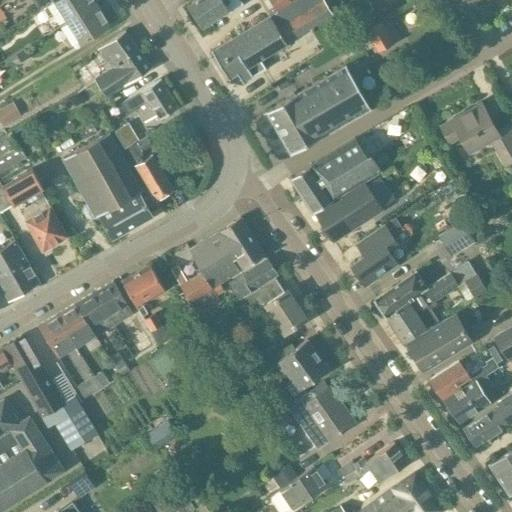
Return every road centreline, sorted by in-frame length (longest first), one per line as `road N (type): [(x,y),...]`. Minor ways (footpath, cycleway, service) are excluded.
road 1 (residential): [(484,511),(262,199),(231,179)]
road 2 (residential): [(231,179),(272,174),(511,38)]
road 3 (residential): [(0,322),(197,214),(231,179)]
road 4 (residential): [(231,179),(231,144),(141,0)]
